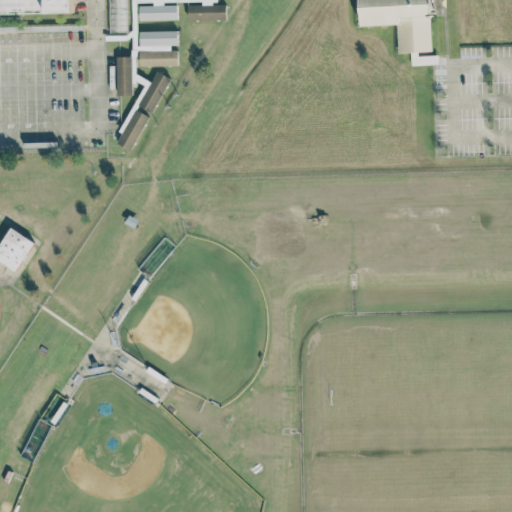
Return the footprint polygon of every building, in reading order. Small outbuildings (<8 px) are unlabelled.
[(0,0),(73,0),(74,16),(0,16),(0,0)] [(108,0),(109,32),(128,31),(126,0),(108,0)] [(177,19),(177,4),(163,4),(163,0),(153,0),(154,5),(140,5),(140,20),(177,19)] [(227,19),(226,4),(216,4),(215,0),(187,0),(188,3),(187,3),(187,20),(227,19)] [(155,110),(171,77),(157,70),(151,81),(135,73),(135,56),(133,55),(133,82),(140,82),(144,83),(121,130),(121,135),(117,142),(132,150),(149,115),(138,110),(138,104),(149,110),(155,110)] [(132,56),(116,56),(117,95),(133,95),(132,56)] [(0,260),(16,270),(35,241),(11,227),(0,243),(0,260)]
